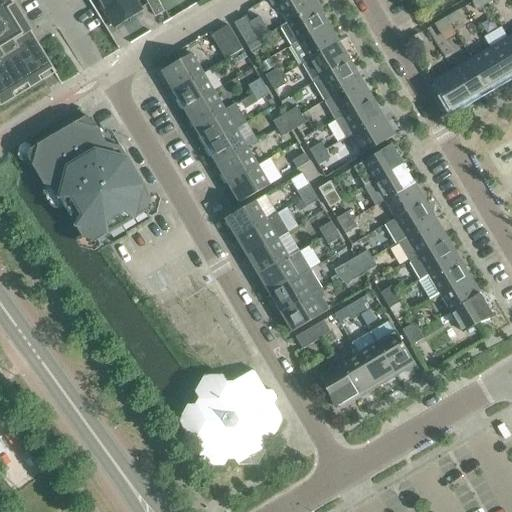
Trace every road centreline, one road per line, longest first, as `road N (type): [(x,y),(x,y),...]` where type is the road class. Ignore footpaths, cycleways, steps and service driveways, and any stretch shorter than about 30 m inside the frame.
road 1 (residential): [(340,470),(106,75),(235,0)]
road 2 (unclassified): [(511,249),(362,0)]
road 3 (secondary): [(150,511),(0,302)]
road 4 (residential): [(340,470),(511,374)]
